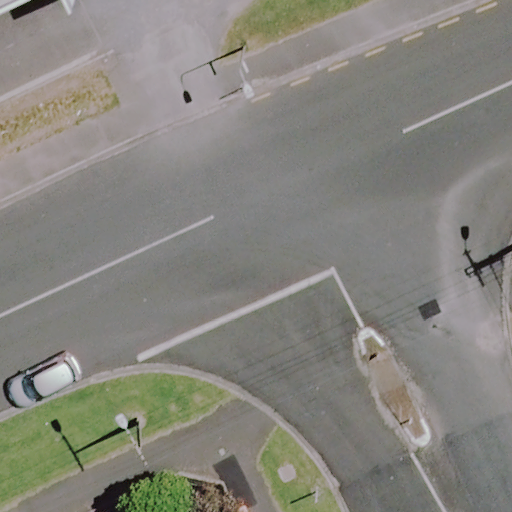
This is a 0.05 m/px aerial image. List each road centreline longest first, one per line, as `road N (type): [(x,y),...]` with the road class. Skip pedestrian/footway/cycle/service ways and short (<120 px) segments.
road 1 (residential): [(294,185),(442,511)]
road 2 (residential): [(0,322),(294,185)]
road 3 (residential): [(294,185),(511,82)]
